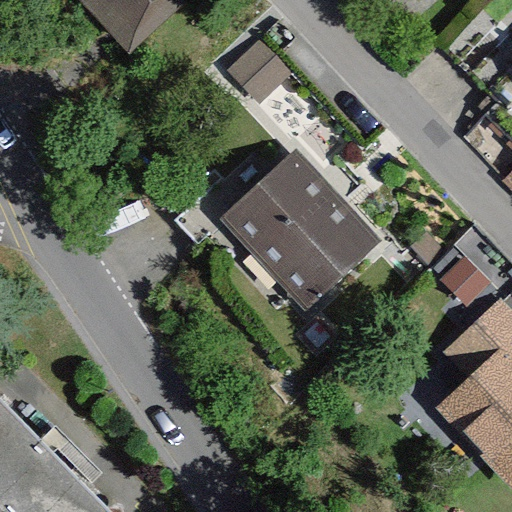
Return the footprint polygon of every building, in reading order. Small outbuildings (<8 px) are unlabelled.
[(90,0),(133,46),(181,0),(90,0)] [(235,59),(259,97),(294,65),(269,33),(235,59)] [(300,146),(231,214),(318,302),(387,234),(300,146)] [(437,391),(511,473),(511,304),(502,293),(460,331),(480,353),(437,391)] [(110,511),(2,402),(0,403),(0,511),(110,511)]
